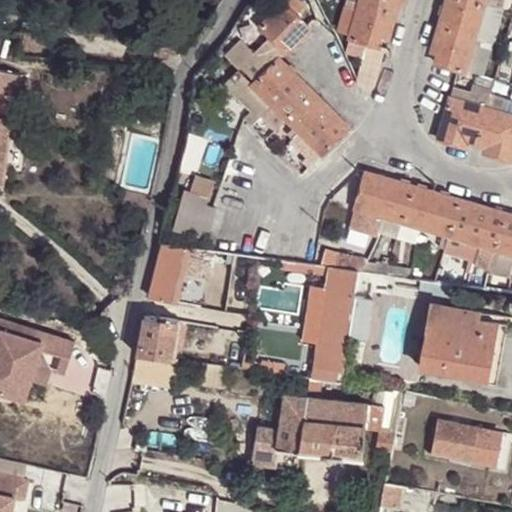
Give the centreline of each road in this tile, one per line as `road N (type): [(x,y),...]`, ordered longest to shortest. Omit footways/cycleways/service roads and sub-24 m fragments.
road 1 (residential): [(234,0),(183,75),(92,511)]
road 2 (residential): [(254,181),(312,193),(384,132)]
road 3 (residential): [(384,132),(443,170),(511,184)]
road 4 (residential): [(423,0),(384,132)]
